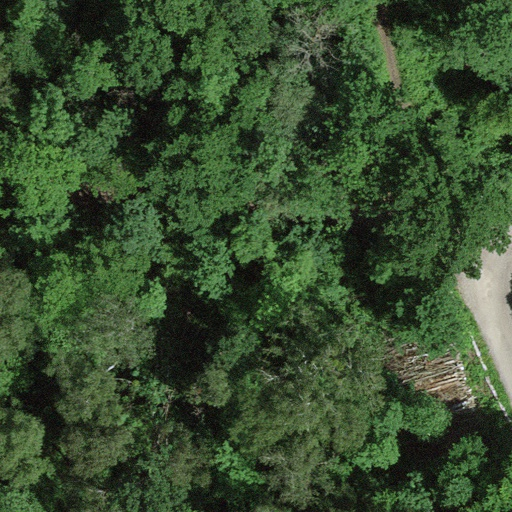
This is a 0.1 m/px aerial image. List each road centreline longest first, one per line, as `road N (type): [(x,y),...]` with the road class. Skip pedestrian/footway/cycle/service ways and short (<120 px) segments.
road 1 (track): [(395,0),(461,256)]
road 2 (track): [(461,256),(511,382)]
